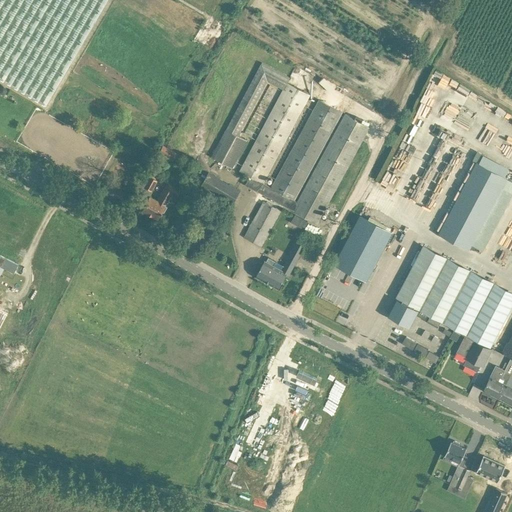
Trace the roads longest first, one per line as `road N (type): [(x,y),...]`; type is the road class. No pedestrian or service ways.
road 1 (track): [(456,0),(291,313)]
road 2 (tertiary): [(283,321),(0,160)]
road 3 (tertiary): [(511,437),(283,321)]
